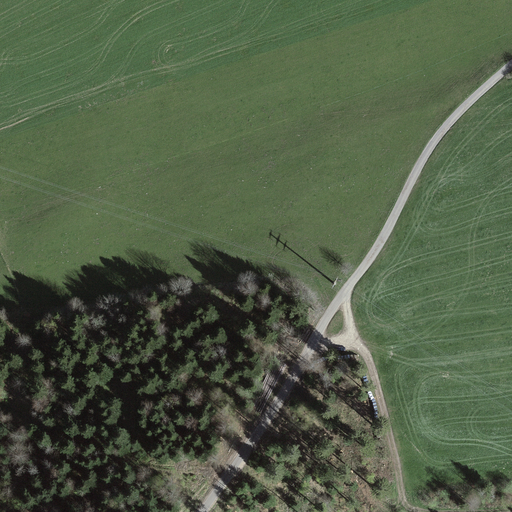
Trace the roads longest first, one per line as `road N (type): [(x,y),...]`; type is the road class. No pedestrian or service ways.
road 1 (unclassified): [(201,511),(376,248),(435,138),(511,63)]
road 2 (track): [(353,340),(373,372),(405,502),(422,510),(511,510)]
